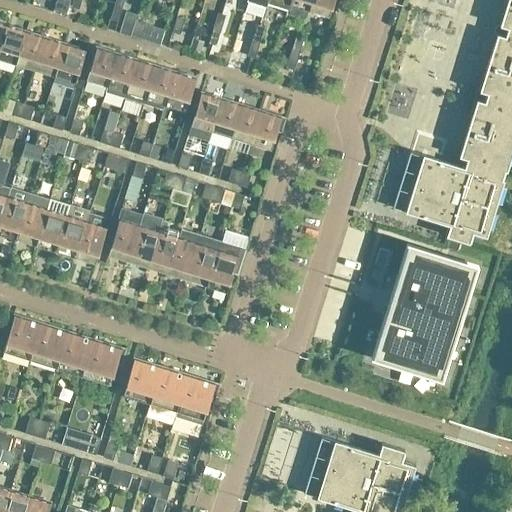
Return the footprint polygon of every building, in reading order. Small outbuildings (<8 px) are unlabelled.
[(55,0),(53,10),(65,14),(69,0),(55,0)] [(78,9),(80,0),(72,0),(70,7),(78,9)] [(289,15),(293,0),(271,0),(270,5),(286,10),(285,14),(289,15)] [(312,12),(315,0),(293,0),(289,15),(304,20),(307,10),(312,12)] [(315,0),(312,12),(328,17),(331,7),(333,0),(315,0)] [(511,0),(506,0),(499,26),(501,26),(499,35),(496,34),(478,91),(481,92),(478,100),(476,99),(458,156),(460,157),(458,166),(409,151),(392,208),(449,225),(445,236),(468,243),(472,232),(486,237),(503,180),(501,179),(504,171),(506,171),(511,151),(511,0)] [(117,21),(122,6),(114,4),(109,19),(117,21)] [(125,11),(119,33),(129,36),(134,21),(136,14),(125,11)] [(220,31),(225,15),(217,13),(212,28),(220,31)] [(179,35),(184,19),(176,17),(171,32),(179,35)] [(134,21),(129,36),(146,42),(151,26),(134,21)] [(0,59),(15,64),(25,31),(5,25),(0,42),(0,59)] [(259,43),(264,27),(256,25),(251,42),(259,43)] [(215,46),(220,31),(212,28),(207,44),(215,46)] [(34,70),(45,37),(25,31),(15,64),(34,70)] [(54,76),(64,44),(45,37),(34,70),(54,76)] [(298,55),(302,39),(295,37),(290,53),(298,55)] [(192,39),(187,55),(198,58),(203,43),(192,39)] [(254,58),(259,43),(251,42),(246,56),(254,58)] [(53,82),(72,88),(84,50),(64,44),(54,76),(53,82)] [(105,86),(116,53),(95,47),(85,80),(105,86)] [(123,98),(135,59),(116,53),(105,86),(106,86),(104,92),(123,98)] [(293,70),(298,55),(290,53),(285,68),(293,70)] [(229,55),(226,67),(237,70),(239,64),(236,57),(229,55)] [(143,104),(155,66),(135,59),(123,98),(143,104)] [(164,104),(174,72),(155,66),(143,104),(162,110),(164,104)] [(164,104),(184,111),(195,78),(174,72),(164,104)] [(210,131),(220,98),(200,92),(187,134),(207,141),(210,131)] [(230,137),(240,104),(220,98),(210,131),(230,137)] [(19,118),(24,104),(14,101),(10,115),(19,118)] [(29,121),(33,107),(24,104),(19,118),(29,121)] [(249,143),(260,111),(240,104),(230,137),(249,143)] [(280,132),(285,117),(284,117),(284,118),(260,111),(249,143),(270,149),(276,131),(280,132)] [(61,131),(65,117),(56,114),(52,128),(61,131)] [(78,136),(82,122),(72,119),(68,133),(78,136)] [(13,139),(17,125),(8,122),(3,136),(13,139)] [(108,145),(113,132),(103,129),(99,142),(108,145)] [(44,148),(48,135),(38,132),(34,145),(44,148)] [(118,148),(122,135),(113,132),(108,145),(118,148)] [(53,151),(57,138),(48,135),(44,148),(53,151)] [(82,160),(87,147),(67,141),(63,156),(72,159),(73,157),(82,160)] [(147,157),(151,144),(142,141),(138,155),(147,157)] [(92,163),(96,150),(87,147),(82,160),(92,163)] [(170,164),(174,151),(164,148),(160,161),(170,164)] [(186,169),(190,156),(181,153),(177,167),(186,169)] [(124,173),(128,160),(119,157),(115,170),(124,173)] [(0,218),(9,189),(8,189),(2,187),(9,162),(0,159),(0,218)] [(207,176),(211,162),(202,160),(197,173),(207,176)] [(141,179),(145,165),(135,162),(131,176),(141,179)] [(236,185),(240,172),(231,169),(227,182),(236,185)] [(171,188),(175,175),(166,172),(162,185),(171,188)] [(246,188),(250,174),(240,172),(236,185),(246,188)] [(181,191),(185,178),(175,175),(171,188),(181,191)] [(210,200),(214,187),(205,184),(201,197),(210,200)] [(230,206),(234,193),(214,187),(210,200),(230,206)] [(0,233),(15,239),(29,194),(9,188),(8,189),(9,189),(0,218),(0,233)] [(239,209),(244,196),(234,193),(230,206),(239,209)] [(35,245),(49,200),(29,194),(15,239),(35,245)] [(54,251),(69,204),(49,198),(49,200),(35,245),(54,251)] [(74,257),(88,213),(89,214),(89,212),(88,212),(88,211),(69,204),(54,251),(74,257)] [(127,261),(138,225),(141,215),(122,208),(116,225),(104,264),(105,264),(108,255),(127,261)] [(158,231),(162,218),(142,212),(141,215),(138,225),(127,261),(147,267),(158,231)] [(97,253),(98,253),(108,220),(89,214),(88,213),(74,257),(94,263),(97,253)] [(186,279),(199,236),(181,230),(181,229),(180,228),(178,237),(177,237),(166,273),(186,279)] [(166,273),(177,237),(158,231),(147,267),(166,273)] [(205,285),(219,242),(199,236),(186,279),(205,285)] [(237,275),(245,250),(219,242),(205,285),(226,292),(232,273),(237,275)] [(407,243),(372,355),(441,377),(476,264),(407,243)] [(379,249),(374,264),(384,267),(388,252),(379,249)] [(29,359),(40,323),(13,315),(2,351),(29,359)] [(55,367),(67,331),(40,323),(29,359),(55,367)] [(82,376),(93,339),(67,331),(55,367),(82,376)] [(120,367),(125,348),(124,349),(93,339),(82,376),(109,384),(115,365),(120,367)] [(151,403),(162,367),(133,358),(122,394),(151,403)] [(176,411),(187,375),(162,367),(151,403),(176,411)] [(201,425),(209,401),(213,402),(219,384),(218,383),(218,384),(187,375),(176,411),(174,417),(201,425)] [(34,436),(39,420),(29,417),(24,433),(34,436)] [(44,439),(49,423),(39,420),(34,436),(44,439)] [(11,452),(15,439),(5,436),(1,449),(11,452)] [(95,455),(100,439),(89,436),(84,452),(95,455)] [(399,511),(414,465),(400,461),(404,450),(381,443),(377,454),(333,440),(321,436),(303,493),(316,497),(351,508),(350,511),(399,511)] [(112,460),(117,444),(107,441),(102,457),(112,460)] [(40,461),(44,448),(35,445),(30,458),(40,461)] [(50,464),(54,451),(44,448),(40,461),(50,464)] [(156,474),(161,458),(151,455),(146,471),(156,474)] [(86,475),(91,462),(81,459),(77,472),(86,475)] [(172,479),(177,463),(167,460),(162,476),(172,479)] [(117,485),(121,472),(112,469),(108,482),(117,485)] [(137,491),(141,478),(121,472),(117,485),(137,491)] [(156,497),(160,484),(141,478),(137,491),(156,497)] [(163,510),(170,487),(160,484),(156,497),(153,507),(163,510)] [(0,511),(2,511),(9,490),(0,487),(0,511)] [(23,511),(29,496),(9,490),(2,511),(23,511)] [(23,511),(46,511),(49,502),(29,496),(23,511)]
